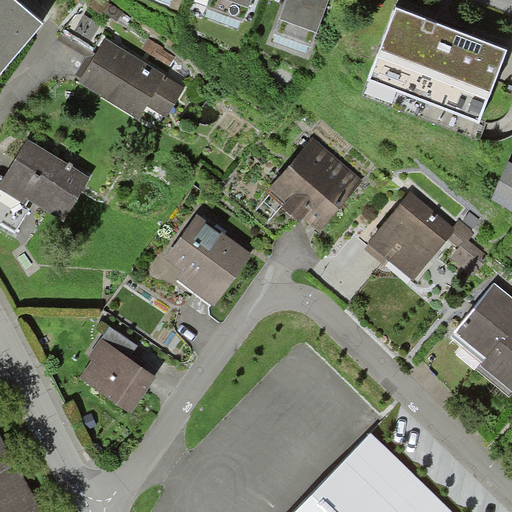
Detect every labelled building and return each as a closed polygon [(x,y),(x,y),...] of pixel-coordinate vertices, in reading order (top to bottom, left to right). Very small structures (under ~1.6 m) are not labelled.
[(0,0),(0,75),(44,24),(15,0),(0,0)] [(252,0),(210,0),(207,11),(243,25),(252,0)] [(332,12),(336,0),(287,0),(275,36),(313,50),(327,10),(332,12)] [(481,125),(508,56),(438,29),(398,13),(371,82),(481,125)] [(100,27),(83,18),(72,38),(89,48),(100,27)] [(176,57),(150,39),(139,54),(165,72),(176,57)] [(168,121),(187,91),(106,40),(95,58),(78,84),(136,121),(146,107),(168,121)] [(319,233),(362,184),(312,140),(269,188),(298,214),(319,233)] [(64,223),(90,179),(54,158),(28,142),(5,180),(0,176),(0,223),(14,232),(25,213),(19,209),(25,200),(64,223)] [(511,166),(509,166),(494,202),(511,210),(511,166)] [(415,283),(458,235),(411,194),(399,209),(368,245),(415,283)] [(213,308),(252,256),(226,236),(198,216),(166,259),(184,272),(177,282),(213,308)] [(464,233),(449,251),(475,273),(490,255),(464,233)] [(457,336),(487,360),(502,341),(505,343),(511,333),(511,299),(495,287),(480,307),(457,336)] [(133,347),(138,338),(112,324),(107,333),(133,347)] [(511,333),(505,343),(502,341),(487,360),(479,371),(511,396),(511,333)] [(127,417),(155,379),(140,368),(101,339),(85,360),(90,363),(77,380),(127,417)] [(459,511),(370,426),(286,511),(459,511)] [(0,511),(38,511),(0,440),(0,511)]
